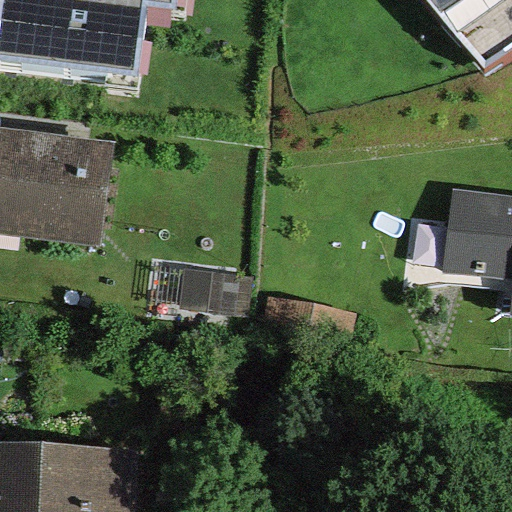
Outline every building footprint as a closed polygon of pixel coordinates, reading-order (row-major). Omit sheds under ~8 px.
[(23,0),(23,1),(18,0),(4,0),(0,31),(0,66),(133,85),(143,11),(175,16),(177,0),(23,0)] [(511,58),(511,0),(421,0),(486,75),(511,58)] [(106,158),(0,144),(0,238),(94,250),(106,158)] [(511,210),(446,205),(439,286),(509,292),(506,325),(511,326),(511,210)] [(20,511),(22,451),(0,450),(0,511),(20,511)] [(107,511),(110,454),(22,451),(20,511),(107,511)]
